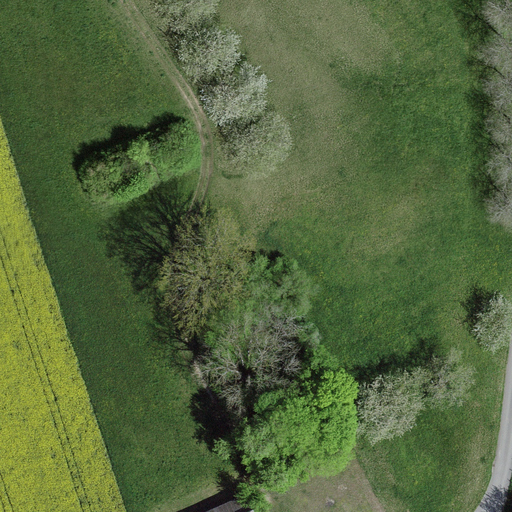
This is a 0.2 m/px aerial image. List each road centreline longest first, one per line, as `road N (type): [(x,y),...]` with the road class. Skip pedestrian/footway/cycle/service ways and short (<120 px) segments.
road 1 (track): [(271,511),(204,386),(174,290),(176,256),(204,167),(203,136),(125,0)]
road 2 (residential): [(511,382),(503,463),(484,511)]
